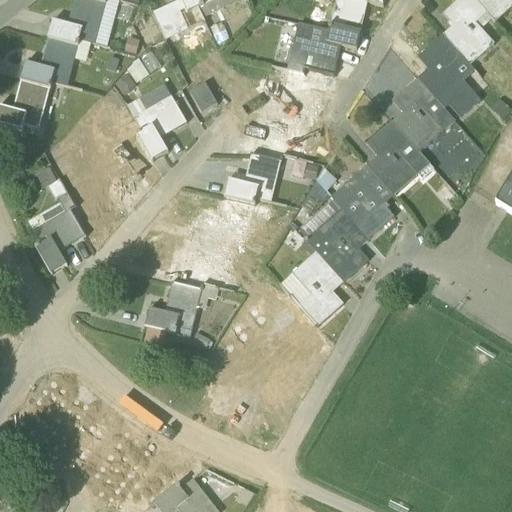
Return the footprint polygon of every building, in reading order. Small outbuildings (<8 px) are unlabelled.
[(95,48),(104,7),(76,0),(74,0),(67,27),(52,23),(47,42),(77,50),(79,44),(90,47),(94,48),(95,48)] [(204,8),(199,0),(178,0),(180,3),(152,16),(165,44),(204,25),(203,21),(198,11),(204,8)] [(199,0),(204,8),(198,11),(203,21),(245,2),(244,0),(199,0)] [(336,0),(330,28),(359,35),(366,6),(382,10),(384,0),(336,0)] [(492,22),(472,0),(461,0),(442,17),(453,29),(442,38),(469,69),(494,47),(480,32),(492,22)] [(511,0),(472,0),(495,25),(511,9),(511,0)] [(298,27),(287,73),(302,77),(304,71),(334,78),(340,50),(356,53),(359,35),(330,28),(328,34),(298,27)] [(442,38),(417,61),(427,72),(417,82),(452,123),(458,119),(460,121),(479,104),(472,95),(483,85),(442,38)] [(123,54),(135,58),(138,44),(127,41),(123,54)] [(25,66),(20,84),(50,92),(51,86),(66,90),(73,63),(85,66),(90,47),(79,44),(77,50),(47,42),(40,70),(25,66)] [(333,80),(334,78),(304,71),(302,77),(287,73),(277,114),(277,115),(307,123),(314,93),(329,96),(333,80)] [(125,78),(114,87),(123,98),(134,90),(125,78)] [(452,123),(417,82),(392,104),(402,116),(392,125),(419,156),(454,125),(452,123)] [(38,133),(50,92),(20,84),(12,113),(0,110),(0,128),(21,135),(22,134),(23,129),(38,133)] [(189,96),(201,117),(217,108),(205,87),(189,96)] [(136,138),(151,165),(152,165),(167,155),(160,142),(186,126),(171,100),(170,100),(163,88),(126,110),(141,135),(136,138)] [(510,115),(498,102),(489,110),(501,123),(503,123),(510,115)] [(251,157),(250,158),(280,165),(282,159),(297,163),(307,123),(277,115),(270,144),(254,140),(254,142),(251,157)] [(429,167),(392,125),(366,148),(376,160),(366,169),(394,199),(417,178),(421,183),(433,172),(429,167)] [(117,130),(104,137),(111,150),(124,143),(117,130)] [(151,165),(136,138),(99,159),(107,173),(102,175),(117,203),(134,193),(126,179),(151,165)] [(224,200),(223,202),(253,208),(255,202),(270,205),(280,165),(250,158),(244,187),(229,183),(224,200)] [(511,161),(486,204),(511,219),(511,161)] [(394,199),(366,169),(343,190),(323,172),(316,185),(368,243),(393,220),(387,212),(389,210),(386,207),(394,199)] [(69,214),(83,240),(100,231),(93,217),(117,203),(102,175),(66,197),(74,210),(69,214)] [(59,182),(48,188),(55,201),(66,196),(59,182)] [(368,243),(316,185),(301,209),(312,219),(325,205),(328,208),(298,234),(305,244),(304,244),(342,287),(367,264),(357,253),(368,243)] [(74,210),(66,197),(57,202),(60,207),(27,226),(32,235),(40,248),(34,251),(50,278),(65,269),(66,269),(58,254),(83,240),(69,214),(74,210)] [(201,227),(197,244),(227,251),(228,245),(244,249),(253,208),(223,202),(217,230),(201,227)] [(342,287),(315,256),(280,287),(291,300),(317,330),(342,307),(332,296),(342,287)] [(202,288),(200,294),(171,288),(165,316),(149,313),(145,331),(189,341),(196,311),(205,313),(207,302),(215,304),(218,291),(202,288)] [(176,488),(152,506),(156,511),(175,511),(176,511),(214,511),(192,483),(180,493),(176,488)] [(236,505),(246,511),(253,498),(243,492),(236,505)]
